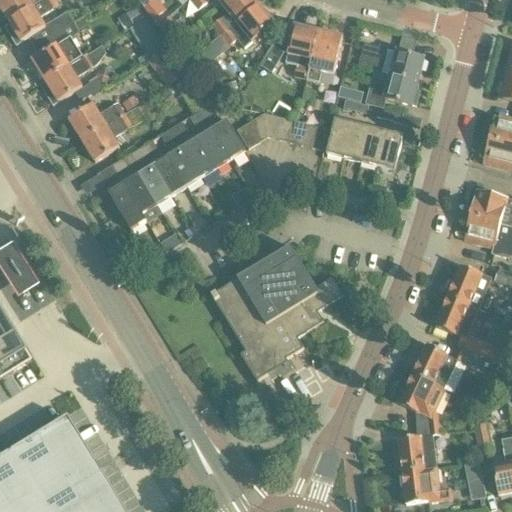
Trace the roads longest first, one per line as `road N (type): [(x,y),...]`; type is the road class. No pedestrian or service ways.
road 1 (residential): [(313,511),(421,225),(472,33)]
road 2 (tertiary): [(184,428),(0,124)]
road 3 (residential): [(472,33),(346,0)]
